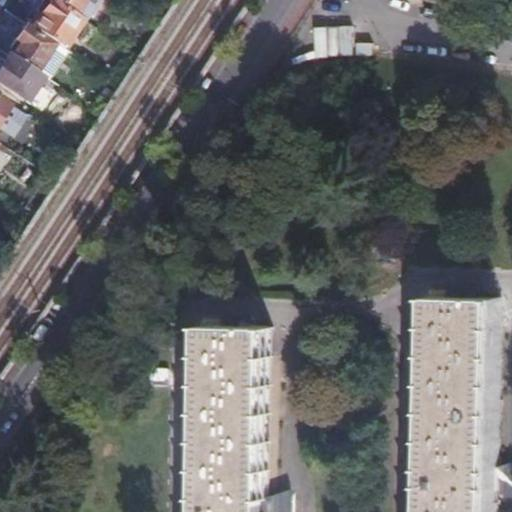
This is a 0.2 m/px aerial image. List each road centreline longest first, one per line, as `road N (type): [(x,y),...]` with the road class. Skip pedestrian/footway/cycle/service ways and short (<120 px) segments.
road 1 (residential): [(0,418),(290,0)]
road 2 (residential): [(511,42),(332,8)]
